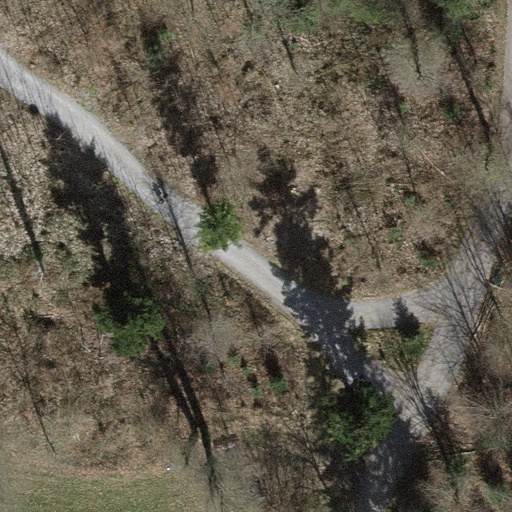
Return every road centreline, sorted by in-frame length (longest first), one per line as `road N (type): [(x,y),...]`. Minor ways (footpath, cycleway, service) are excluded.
road 1 (track): [(0,53),(314,318),(412,429)]
road 2 (track): [(412,429),(456,333),(511,134)]
road 3 (track): [(314,318),(405,312),(471,288)]
